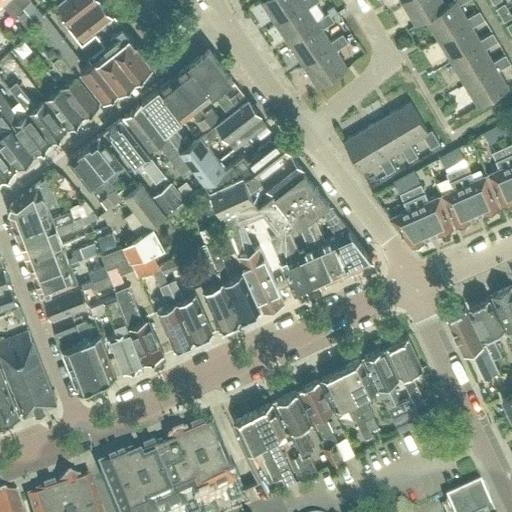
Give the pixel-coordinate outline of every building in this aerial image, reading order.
[(15,0),(1,0),(13,13),(21,5),(15,0)] [(111,9),(103,0),(57,0),(56,1),(66,14),(68,18),(80,33),(96,21),(101,17),(106,13),(111,9)] [(260,0),(274,21),(304,2),(302,0),(260,0)] [(274,21),(288,42),(318,23),(315,19),(307,6),(316,0),(302,0),(304,2),(274,21)] [(415,24),(425,18),(425,17),(445,5),(445,4),(442,0),(403,0),(401,1),(415,24)] [(425,17),(425,18),(438,39),(469,20),(466,16),(458,3),(463,0),(451,0),(445,4),(445,5),(425,17)] [(495,6),(503,20),(511,14),(504,1),(495,6)] [(111,9),(106,13),(113,23),(119,19),(111,9)] [(438,39),(451,60),(481,42),(479,38),(471,25),(484,18),(479,9),(466,16),(469,20),(438,39)] [(34,19),(38,24),(48,16),(44,11),(34,19)] [(288,42),(302,63),(332,44),(329,40),(321,28),(334,19),(328,11),(315,19),(318,23),(288,42)] [(106,13),(101,17),(108,27),(113,23),(106,13)] [(38,24),(42,29),(52,22),(48,16),(38,24)] [(101,17),(96,21),(103,31),(108,27),(101,17)] [(42,29),(46,34),(56,27),(52,22),(42,29)] [(46,34),(50,39),(60,32),(56,27),(46,34)] [(103,100),(119,86),(135,74),(152,61),(128,31),(112,44),(96,56),(90,60),(91,61),(79,69),(103,100)] [(451,60),(463,82),(494,64),(492,60),(485,47),(497,39),(492,31),(479,38),(481,42),(451,60)] [(50,39),(54,44),(64,37),(60,32),(50,39)] [(332,44),(302,63),(316,85),(346,66),(335,49),(347,40),(342,32),(329,40),(332,44)] [(57,49),(58,49),(68,42),(64,37),(54,44),(57,49)] [(58,49),(62,55),(72,47),(68,42),(58,49)] [(72,47),(62,55),(66,60),(76,52),(72,47)] [(189,63),(188,63),(212,93),(226,110),(234,103),(243,94),(239,89),(229,97),(220,86),(231,78),(209,49),(208,49),(208,48),(207,48),(206,49),(189,62),(189,63)] [(76,52),(66,60),(70,65),(80,57),(76,52)] [(494,64),(463,82),(477,105),(508,86),(497,69),(510,61),(505,53),(492,60),(494,64)] [(67,80),(59,86),(83,115),(98,103),(60,54),(52,60),(67,80)] [(188,63),(173,75),(197,105),(212,93),(188,63)] [(158,87),(157,88),(181,118),(191,110),(198,119),(196,121),(201,128),(209,122),(204,114),(197,105),(173,75),(158,87)] [(27,110),(26,111),(49,141),(66,128),(42,99),(35,104),(16,80),(8,86),(27,110)] [(83,115),(59,86),(45,97),(68,127),(83,115)] [(157,88),(141,100),(179,150),(180,149),(188,144),(173,124),(181,118),(157,88)] [(49,141),(26,111),(19,117),(14,112),(16,111),(0,89),(0,107),(11,122),(12,122),(36,152),(49,141)] [(266,122),(247,97),(200,134),(206,142),(212,138),(211,136),(219,129),(233,148),(266,122)] [(141,100),(123,114),(147,143),(156,137),(170,157),(179,150),(141,100)] [(409,100),(387,114),(405,144),(409,141),(422,133),(430,147),(438,141),(431,128),(427,130),(409,100)] [(204,114),(209,122),(218,116),(212,107),(204,114)] [(387,114),(365,126),(383,157),(387,155),(400,147),(408,160),(417,154),(409,141),(405,144),(387,114)] [(104,129),(105,130),(134,168),(143,161),(151,170),(153,169),(157,175),(163,171),(150,156),(151,155),(120,116),(104,129)] [(501,121),(492,126),(497,135),(506,131),(501,121)] [(383,157),(365,126),(343,140),(361,170),(378,160),(386,173),(395,167),(387,155),(383,157)] [(497,135),(492,126),(484,131),(489,140),(497,135)] [(0,127),(0,143),(18,166),(33,154),(12,127),(4,133),(0,127)] [(98,133),(82,146),(106,177),(115,187),(118,185),(116,182),(118,180),(112,173),(122,164),(98,133)] [(260,175),(289,152),(277,136),(272,140),(270,137),(259,146),(261,149),(248,159),(243,153),(225,167),(205,143),(199,135),(188,144),(180,149),(204,180),(210,192),(242,177),(243,176),(257,171),(260,175)] [(511,141),(502,146),(511,168),(511,141)] [(113,202),(121,195),(116,189),(115,189),(114,187),(115,187),(106,177),(82,146),(67,158),(91,189),(101,181),(108,191),(106,193),(113,202)] [(457,146),(448,151),(453,160),(462,155),(457,146)] [(511,196),(511,168),(502,146),(491,150),(498,167),(487,172),(501,202),(511,196)] [(0,179),(15,168),(0,148),(0,179)] [(453,160),(448,151),(440,156),(445,165),(453,160)] [(272,190),(301,168),(289,152),(260,175),(257,171),(243,176),(242,177),(249,192),(265,181),(272,190)] [(466,162),(456,166),(476,213),(498,203),(485,173),(473,178),(466,162)] [(476,213),(456,166),(445,171),(452,187),(441,192),(455,222),(476,213)] [(299,225),(328,202),(303,170),(274,193),(274,194),(258,206),(252,199),(249,192),(242,177),(210,192),(220,215),(229,235),(237,253),(259,244),(276,281),(288,275),(280,258),(289,254),(297,250),(298,250),(289,229),(299,225)] [(414,171),(405,175),(409,183),(418,179),(414,171)] [(8,209),(12,220),(47,206),(47,205),(58,201),(46,174),(10,202),(7,209),(8,209)] [(409,183),(405,175),(395,181),(399,189),(409,183)] [(116,189),(121,195),(123,194),(147,225),(164,212),(140,182),(138,184),(132,177),(116,189)] [(171,182),(154,195),(166,210),(183,197),(171,182)] [(420,182),(410,187),(431,233),(452,223),(438,193),(427,199),(420,182)] [(431,233),(410,187),(399,192),(407,208),(389,216),(410,242),(431,233)] [(333,235),(348,270),(373,259),(330,204),(323,210),(334,234),(333,235)] [(12,220),(20,240),(55,225),(74,218),(70,208),(51,216),(47,206),(12,220)] [(20,240),(27,258),(62,244),(57,231),(76,224),(83,221),(81,215),(74,218),(55,225),(20,240)] [(306,223),(330,278),(348,270),(333,235),(323,239),(314,217),(306,223)] [(297,250),(313,285),(330,278),(306,223),(300,228),(308,246),(298,250),(297,250)] [(80,255),(113,243),(108,229),(88,236),(90,240),(76,245),(80,255)] [(206,245),(238,319),(259,310),(242,271),(229,277),(223,260),(237,253),(229,235),(206,245)] [(202,258),(214,284),(203,289),(220,327),(238,319),(206,245),(204,242),(195,246),(201,258),(202,258)] [(27,258),(34,276),(79,259),(77,254),(67,258),(62,244),(27,258)] [(259,244),(237,253),(262,308),(284,298),(276,281),(259,244)] [(297,250),(289,254),(280,258),(282,263),(288,275),(295,293),(313,285),(297,250)] [(79,259),(34,276),(41,294),(76,280),(70,265),(80,262),(79,259)] [(104,264),(89,270),(92,278),(108,272),(104,264)] [(0,286),(11,283),(4,265),(0,265),(0,286)] [(80,283),(42,298),(50,318),(88,303),(82,287),(90,284),(92,289),(111,281),(108,272),(92,278),(80,282),(80,283)] [(174,278),(167,281),(194,339),(212,331),(194,292),(183,298),(174,278)] [(194,339),(167,281),(159,285),(168,304),(158,309),(174,347),(194,339)] [(0,306),(17,300),(11,283),(0,286),(0,306)] [(128,284),(115,289),(117,295),(118,294),(143,361),(149,359),(162,353),(163,352),(147,318),(142,320),(128,284)] [(491,294),(511,335),(510,335),(511,339),(511,288),(510,285),(491,294)] [(117,295),(105,299),(117,331),(110,334),(123,370),(137,364),(143,361),(118,294),(117,295)] [(484,341),(505,385),(511,381),(511,366),(504,351),(500,352),(491,333),(504,327),(488,295),(468,305),(483,337),(484,341)] [(505,385),(484,341),(482,342),(465,306),(446,315),(464,352),(471,349),(484,376),(490,373),(498,387),(505,385)] [(0,329),(21,321),(16,309),(0,314),(0,329)] [(75,326),(70,314),(69,313),(51,321),(56,334),(75,326)] [(100,333),(89,337),(88,332),(91,331),(85,318),(75,322),(78,329),(80,328),(84,339),(80,340),(96,382),(116,373),(115,373),(100,333)] [(0,339),(0,353),(23,413),(56,400),(28,329),(0,339)] [(401,375),(410,395),(422,420),(423,421),(434,416),(441,412),(436,402),(428,406),(423,396),(410,370),(421,365),(407,334),(386,344),(401,375)] [(80,340),(61,348),(78,390),(96,382),(80,340)] [(422,420),(410,395),(395,403),(385,384),(398,377),(383,346),(363,356),(378,387),(391,414),(398,431),(422,420)] [(360,357),(341,366),(365,419),(373,415),(363,395),(375,389),(360,357)] [(0,421),(19,415),(0,366),(0,421)] [(365,419),(341,366),(321,376),(336,408),(345,403),(352,418),(354,417),(364,437),(372,433),(365,419)] [(333,432),(324,413),(332,409),(318,378),(299,387),(313,418),(322,437),(333,432)] [(291,429),(297,444),(305,439),(299,426),(311,420),(296,388),(276,398),(291,429)] [(511,389),(501,395),(510,413),(511,412),(511,389)] [(271,401),(252,410),(278,466),(286,462),(274,436),(285,431),(271,401)] [(278,466),(252,410),(233,419),(247,449),(257,444),(273,479),(282,475),(278,466)] [(131,465),(100,478),(114,511),(187,511),(192,510),(193,511),(195,511),(234,496),(233,493),(242,489),(218,430),(208,434),(208,432),(167,450),(168,451),(160,454),(160,453),(138,462),(139,463),(132,466),(131,465)] [(323,445),(332,462),(341,458),(333,440),(323,445)] [(297,450),(307,472),(316,468),(306,446),(297,450)] [(38,503),(28,506),(30,511),(98,511),(90,485),(80,488),(80,486),(37,501),(38,503)] [(489,511),(486,504),(487,503),(487,500),(484,494),(482,492),(481,493),(480,491),(445,507),(447,511),(489,511)] [(15,499),(0,504),(0,511),(19,511),(15,499)]
